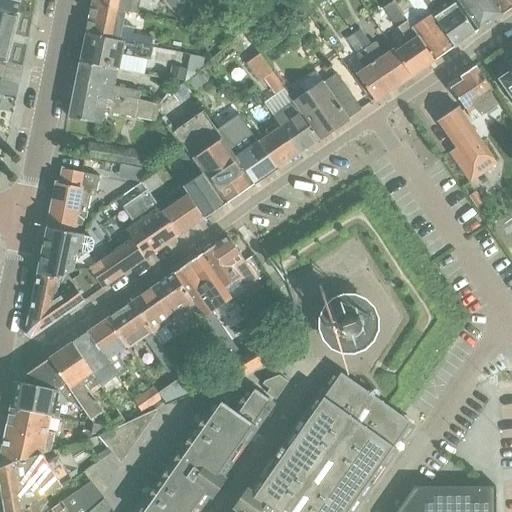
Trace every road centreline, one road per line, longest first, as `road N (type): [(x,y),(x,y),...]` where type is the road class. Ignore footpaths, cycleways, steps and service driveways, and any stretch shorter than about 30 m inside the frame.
road 1 (residential): [(374,511),(509,318),(377,120)]
road 2 (residential): [(0,369),(377,120)]
road 3 (secondary): [(28,216),(67,0)]
road 4 (residential): [(327,360),(351,366),(374,357),(388,323),(377,300),(354,288),(329,293),(312,313),(311,339)]
road 5 (residential): [(217,511),(327,360)]
road 6 (residential): [(377,120),(511,27)]
road 7 (secondary): [(0,350),(28,216)]
